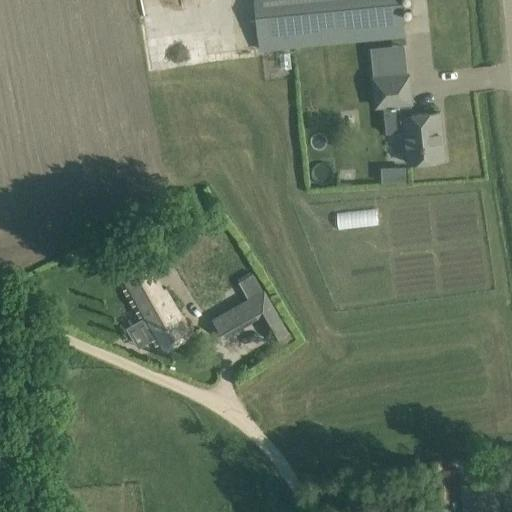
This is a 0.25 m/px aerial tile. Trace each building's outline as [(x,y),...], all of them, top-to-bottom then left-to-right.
[(255,0),(260,50),(386,37),(406,35),(402,0),(255,0)] [(409,75),(374,78),(377,109),(385,108),(387,134),(406,133),(409,163),(445,160),(440,112),(412,114),(411,103),(412,103),(409,75)] [(406,181),(406,166),(382,165),(381,180),(406,181)] [(130,262),(112,272),(140,320),(127,327),(139,348),(152,341),(159,353),(192,334),(182,316),(179,317),(143,254),(130,262)] [(289,334),(277,315),(265,292),(263,293),(252,274),(237,283),(247,302),(212,322),(220,336),(261,313),(277,341),(289,334)] [(462,511),(500,511),(500,494),(499,466),(482,466),(482,482),(461,483),(462,511)]
